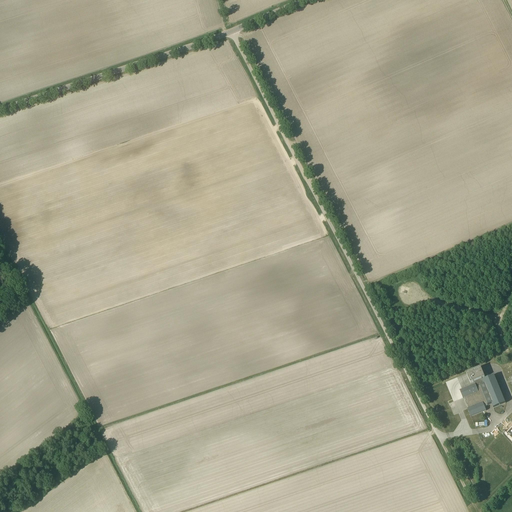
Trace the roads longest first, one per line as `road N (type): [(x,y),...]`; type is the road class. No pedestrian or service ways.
road 1 (unclassified): [(474,500),(230,31)]
road 2 (tertiary): [(0,111),(230,31)]
